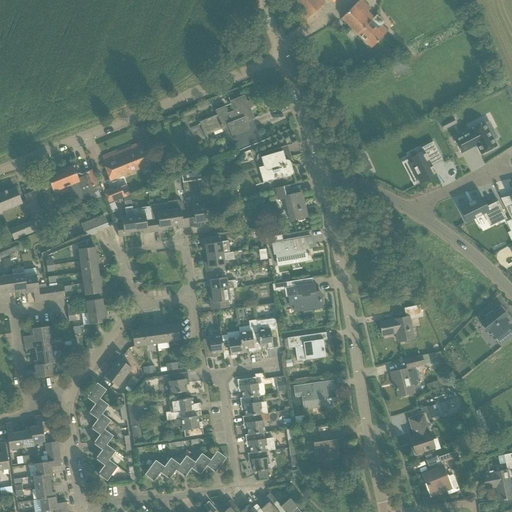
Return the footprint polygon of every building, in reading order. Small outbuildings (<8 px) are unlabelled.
[(288,0),(305,20),(324,4),(321,0),(288,0)] [(359,0),(348,11),(341,19),(371,48),(387,31),(374,18),(367,12),(369,10),(359,0)] [(216,115),(198,123),(204,136),(221,129),(222,132),(228,129),(231,137),(233,136),(240,150),(261,141),(251,120),(254,119),(250,108),(252,108),(249,101),(247,102),(244,95),(229,101),(233,111),(227,114),(223,107),(214,110),(216,115)] [(453,118),(440,125),(443,130),(456,124),(453,118)] [(469,132),(454,140),(461,153),(476,145),(480,154),(496,146),(493,140),(497,138),(493,130),(488,132),(484,124),(483,122),(468,130),(469,132)] [(152,130),(149,124),(143,126),(146,132),(152,130)] [(423,153),(408,160),(410,163),(409,163),(411,166),(413,169),(409,171),(413,177),(417,175),(420,182),(435,174),(431,165),(441,160),(441,161),(442,161),(432,142),(420,148),(423,153)] [(103,164),(107,173),(110,181),(149,165),(140,143),(130,146),(133,152),(119,157),(117,150),(101,157),(104,164),(103,164)] [(259,169),(264,183),(294,174),(290,163),(290,162),(289,161),(288,161),(287,160),(286,160),(285,160),(291,158),(287,145),(259,154),(264,168),(259,169)] [(240,163),(252,160),(249,151),(243,153),(245,157),(240,163)] [(364,153),(356,157),(363,172),(371,168),(364,153)] [(88,189),(83,176),(78,178),(72,165),(46,176),(53,193),(69,186),(76,203),(84,199),(86,204),(95,200),(92,193),(99,190),(97,185),(88,189)] [(201,180),(200,176),(199,167),(181,175),(182,184),(201,181),(201,180)] [(91,170),(82,174),(83,176),(88,189),(97,185),(91,170)] [(289,185),(279,187),(275,188),(278,198),(284,197),(289,221),(306,217),(301,193),(291,195),(289,185)] [(0,194),(0,213),(1,213),(0,212),(21,203),(18,198),(15,188),(14,189),(7,192),(6,190),(4,191),(4,193),(0,194)] [(112,194),(110,188),(103,191),(108,203),(124,197),(121,190),(112,194)] [(31,192),(24,195),(33,217),(40,214),(31,192)] [(486,207),(482,198),(474,202),(474,201),(468,204),(468,205),(458,209),(465,223),(475,218),(475,219),(481,216),(481,215),(483,214),(484,214),(490,225),(496,222),(497,223),(506,219),(497,201),(486,207)] [(167,202),(167,203),(171,227),(177,226),(177,229),(188,227),(186,209),(184,209),(183,204),(177,200),(167,202)] [(149,205),(150,214),(151,213),(153,232),(165,230),(165,228),(171,227),(167,203),(149,205)] [(192,208),(186,209),(188,227),(200,225),(200,223),(207,222),(204,205),(192,207),(192,208)] [(122,224),(116,225),(118,237),(129,236),(129,233),(135,232),(132,209),(131,207),(124,208),(125,216),(121,217),(122,224)] [(144,208),(132,209),(135,232),(142,231),(142,234),(153,232),(151,213),(150,214),(145,214),(144,208)] [(103,213),(81,222),(84,230),(107,221),(103,213)] [(36,220),(28,223),(32,232),(40,229),(36,220)] [(205,250),(206,256),(229,252),(227,241),(219,242),(218,236),(201,239),(202,250),(205,250)] [(310,236),(270,243),(273,255),(274,255),(276,266),(291,264),(290,259),(298,258),(299,263),(310,261),(308,250),(304,250),(303,245),(311,243),(310,236)] [(19,245),(7,250),(9,255),(20,250),(19,245)] [(94,247),(78,249),(80,261),(99,258),(98,253),(95,254),(94,247)] [(0,258),(9,255),(7,250),(0,252),(0,258)] [(204,263),(206,273),(218,272),(224,271),(223,265),(224,265),(223,261),(234,260),(232,252),(229,253),(229,252),(206,256),(207,262),(204,263)] [(99,258),(80,261),(81,272),(98,270),(97,264),(99,263),(99,258)] [(53,259),(46,260),(47,271),(54,270),(53,259)] [(11,269),(12,275),(14,292),(21,291),(21,294),(26,293),(24,277),(25,277),(24,273),(23,273),(23,269),(23,267),(11,269)] [(35,267),(23,269),(23,273),(24,273),(25,277),(24,277),(26,293),(33,292),(34,302),(46,300),(44,288),(38,288),(35,267)] [(98,270),(81,272),(83,284),(102,281),(101,276),(99,276),(98,270)] [(218,272),(206,273),(207,286),(210,285),(211,291),(227,289),(236,288),(235,280),(226,281),(226,277),(219,278),(218,272)] [(41,286),(49,285),(48,274),(40,275),(41,286)] [(12,275),(0,276),(0,280),(3,303),(10,303),(8,293),(14,292),(12,275)] [(285,297),(287,297),(288,306),(292,305),(293,312),(302,311),(302,308),(310,307),(310,310),(321,308),(320,298),(316,298),(315,293),(314,293),(313,286),(312,279),(272,284),(273,291),(283,290),(285,297)] [(102,281),(83,284),(85,295),(101,293),(100,286),(103,286),(102,281)] [(63,285),(56,286),(58,299),(64,298),(63,285)] [(50,287),(44,288),(46,300),(52,299),(50,287)] [(227,289),(211,291),(212,298),(209,298),(211,310),(228,307),(227,301),(229,300),(227,289)] [(85,301),(87,313),(106,310),(105,305),(103,306),(102,299),(85,301)] [(398,343),(408,341),(413,340),(409,320),(422,317),(419,305),(413,306),(404,308),(405,317),(378,322),(381,336),(396,333),(398,343)] [(487,332),(493,339),(494,339),(499,345),(511,334),(511,333),(508,328),(511,326),(505,318),(507,317),(500,308),(494,313),(492,311),(485,316),(487,319),(480,324),(487,332)] [(106,310),(87,313),(89,325),(105,322),(104,316),(107,315),(106,310)] [(256,320),(255,320),(259,347),(260,347),(266,346),(266,349),(279,347),(278,338),(275,318),(256,321),(256,320)] [(238,327),(238,331),(241,349),(242,349),(248,349),(248,352),(261,350),(260,347),(259,347),(255,320),(248,321),(248,326),(238,327)] [(170,322),(165,323),(168,342),(179,340),(177,324),(171,325),(170,322)] [(160,327),(154,327),(157,344),(168,342),(165,323),(160,324),(160,327)] [(33,335),(23,337),(24,343),(50,339),(49,326),(32,329),(33,335)] [(131,331),(132,337),(134,347),(145,345),(142,326),(138,327),(138,330),(131,331)] [(148,326),(142,326),(145,345),(157,344),(154,327),(148,328),(148,326)] [(82,335),(81,327),(73,329),(74,336),(82,335)] [(226,335),(221,336),(223,352),(224,360),(236,358),(236,354),(242,353),(242,349),(241,349),(238,331),(225,333),(226,335)] [(324,357),(323,346),(319,347),(318,341),(326,339),(325,333),(286,338),(286,339),(283,339),(285,349),(294,348),(296,361),(305,360),(305,355),(312,354),(313,359),(324,357)] [(209,339),(202,339),(205,358),(217,356),(217,353),(223,352),(221,336),(208,338),(209,339)] [(50,339),(24,343),(25,349),(35,348),(36,354),(52,351),(50,339)] [(34,361),(34,366),(59,362),(57,351),(52,351),(36,354),(37,360),(34,361)] [(424,365),(422,355),(405,359),(407,369),(390,373),(392,382),(394,382),(396,388),(395,389),(396,391),(398,396),(397,396),(397,397),(414,393),(412,385),(419,384),(416,368),(415,367),(424,365)] [(112,362),(109,366),(124,377),(131,368),(118,358),(114,364),(112,362)] [(35,373),(25,374),(26,379),(53,376),(51,364),(59,363),(59,362),(34,366),(35,373)] [(164,365),(159,365),(160,372),(172,370),(171,363),(164,364),(164,365)] [(124,377),(109,366),(106,370),(108,372),(104,377),(117,387),(124,377)] [(169,394),(176,393),(186,392),(185,385),(189,385),(187,372),(168,375),(169,381),(168,382),(169,394)] [(131,377),(128,382),(133,386),(136,381),(131,377)] [(242,392),(243,398),(257,396),(259,395),(257,384),(256,384),(255,377),(237,380),(238,392),(242,392)] [(280,381),(275,381),(277,392),(287,391),(285,377),(279,378),(280,381)] [(441,388),(439,380),(426,383),(428,391),(441,388)] [(320,407),(321,407),(331,406),(330,395),(326,395),(325,389),(333,388),(332,381),(323,382),(293,387),(295,397),(301,396),(304,410),(312,409),(312,405),(319,403),(320,407)] [(133,386),(128,382),(125,386),(130,390),(133,386)] [(86,397),(95,404),(98,399),(98,398),(104,389),(96,383),(86,397)] [(257,396),(243,398),(239,398),(241,411),(244,410),(245,416),(259,414),(261,414),(259,402),(258,403),(257,396)] [(166,402),(168,412),(164,413),(166,421),(173,420),(180,419),(197,417),(197,416),(201,415),(199,404),(192,405),(191,398),(176,400),(176,397),(167,398),(168,402),(166,402)] [(98,399),(95,404),(88,413),(97,419),(101,414),(100,414),(107,405),(98,399)] [(140,425),(136,402),(127,404),(130,426),(140,425)] [(427,412),(430,418),(442,414),(439,403),(421,408),(423,413),(427,412)] [(101,414),(97,419),(90,428),(99,435),(103,430),(102,429),(109,421),(101,414)] [(259,414),(245,416),(242,417),(243,429),(247,429),(248,435),(263,432),(261,421),(260,421),(259,414)] [(423,414),(417,416),(408,419),(410,426),(411,426),(415,437),(410,438),(415,454),(434,448),(423,414)] [(37,426),(30,427),(32,443),(44,442),(42,428),(41,416),(35,417),(37,426)] [(296,430),(306,429),(304,416),(294,417),(296,430)] [(180,419),(173,420),(174,426),(181,426),(182,431),(183,431),(184,437),(203,435),(201,422),(198,423),(197,417),(180,419)] [(11,423),(5,424),(9,450),(21,448),(19,432),(12,433),(11,423)] [(314,441),(306,443),(307,452),(314,451),(316,462),(339,458),(336,440),(341,440),(339,424),(313,428),(314,434),(318,433),(320,442),(314,443),(314,441)] [(479,428),(482,434),(489,431),(486,425),(479,428)] [(25,431),(19,432),(21,448),(33,446),(32,443),(30,427),(25,428),(25,431)] [(103,430),(99,435),(93,444),(101,450),(105,445),(104,445),(111,436),(103,430)] [(263,432),(248,435),(244,435),(246,448),(250,447),(250,453),(265,451),(266,451),(264,439),(263,439),(262,433),(263,433),(263,432)] [(454,437),(458,447),(464,445),(461,434),(454,437)] [(0,447),(1,454),(0,453),(0,470),(9,469),(5,443),(0,443),(0,447)] [(105,445),(101,450),(95,459),(104,465),(108,460),(114,452),(105,445)] [(453,450),(435,457),(432,458),(426,460),(430,471),(432,470),(433,473),(423,477),(431,497),(446,490),(448,494),(458,490),(454,479),(448,482),(441,463),(456,457),(453,450)] [(210,461),(206,466),(215,472),(226,458),(216,451),(209,461),(210,461)] [(265,451),(250,453),(247,454),(249,466),(252,466),(253,472),(269,470),(267,457),(266,458),(265,451)] [(511,453),(503,455),(502,455),(504,463),(508,462),(509,470),(511,469),(511,453)] [(194,463),(191,468),(199,475),(206,466),(210,461),(209,461),(200,454),(193,463),(194,463)] [(179,466),(175,470),(184,477),(191,468),(194,463),(193,463),(187,458),(185,456),(178,465),(179,466)] [(163,468),(159,472),(169,479),(175,470),(179,466),(178,465),(169,458),(163,467),(163,468)] [(34,464),(36,476),(52,474),(51,467),(61,466),(60,460),(47,462),(47,463),(34,464)] [(108,460),(104,465),(97,474),(106,481),(117,467),(108,460)] [(154,461),(150,466),(144,474),(153,481),(159,472),(163,468),(163,467),(154,461)] [(511,494),(508,478),(507,472),(494,474),(494,473),(489,474),(489,476),(483,477),(485,489),(492,488),(495,487),(498,501),(505,500),(511,498),(511,494)] [(33,477),(33,482),(34,488),(50,486),(49,479),(52,479),(52,474),(36,476),(33,477)] [(50,486),(34,488),(36,500),(39,499),(39,500),(55,497),(54,492),(51,493),(50,486)] [(55,497),(39,500),(32,501),(34,511),(36,511),(54,509),(54,510),(67,508),(66,502),(56,504),(55,497)] [(276,502),(272,506),(277,511),(299,511),(289,499),(281,506),(276,502)] [(25,511),(25,502),(10,502),(10,511),(25,511)] [(256,505),(252,509),(254,511),(277,511),(272,506),(269,502),(260,509),(256,505)]
